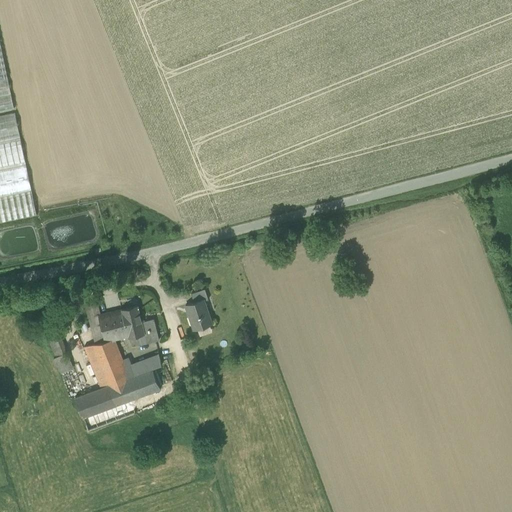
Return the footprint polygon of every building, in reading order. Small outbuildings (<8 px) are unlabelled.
[(15,113),(0,115),(0,111),(14,109),(0,43),(0,222),(36,215),(15,113)] [(205,289),(191,293),(194,302),(203,299),(204,299),(208,298),(205,289)] [(194,302),(187,305),(195,329),(212,323),(204,299),(203,299),(194,302)] [(97,300),(84,304),(89,319),(98,317),(98,315),(100,315),(97,300)] [(137,305),(121,309),(128,336),(129,338),(139,335),(141,345),(159,340),(154,319),(142,322),(137,305)] [(100,315),(98,315),(98,317),(105,341),(95,344),(84,347),(101,388),(126,378),(122,369),(112,340),(128,336),(121,309),(100,315)] [(98,317),(89,319),(95,344),(105,341),(98,317)] [(67,352),(59,333),(46,338),(54,357),(67,352)] [(54,357),(62,378),(75,373),(67,352),(54,357)] [(159,355),(122,369),(126,378),(153,368),(153,369),(162,365),(159,355)] [(162,365),(153,369),(155,375),(164,372),(162,365)] [(101,388),(75,398),(83,418),(131,400),(161,388),(155,375),(153,369),(153,368),(126,378),(101,388)] [(131,400),(83,418),(88,431),(136,413),(131,400)] [(177,420),(167,424),(168,429),(179,426),(177,420)]
